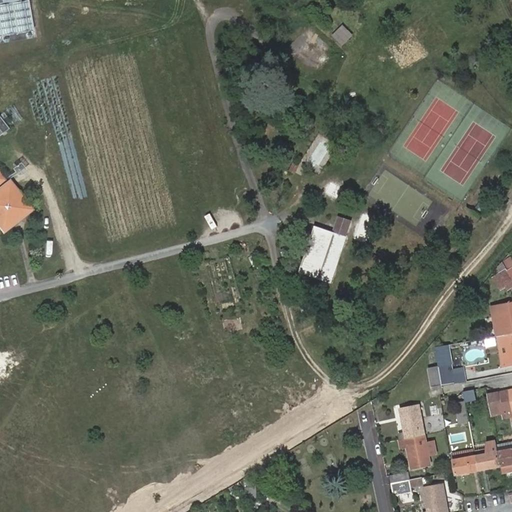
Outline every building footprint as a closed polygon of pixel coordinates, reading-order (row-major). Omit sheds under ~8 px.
[(3,0),(0,0),(0,36),(33,31),(27,0),(21,0),(4,3),(3,0)] [(0,110),(0,127),(8,120),(0,110)] [(0,215),(6,222),(17,212),(22,209),(33,200),(24,190),(22,187),(20,185),(10,172),(0,180),(0,173),(3,171),(0,167),(0,215)] [(324,262),(334,233),(316,227),(302,273),(319,279),(331,283),(337,266),(324,262)] [(346,237),(334,233),(324,262),(337,266),(346,237)] [(511,259),(509,254),(502,262),(506,269),(511,278),(511,259)] [(502,262),(496,269),(498,273),(506,269),(502,262)] [(511,285),(511,278),(506,269),(498,273),(508,288),(511,285)] [(511,333),(511,302),(493,306),(498,336),(506,335),(511,333)] [(506,335),(498,336),(504,366),(511,365),(506,335)] [(452,363),(448,344),(435,346),(439,365),(441,365),(452,363)] [(439,365),(442,384),(443,383),(455,382),(452,363),(441,365),(439,365)] [(432,385),(442,384),(439,365),(429,367),(432,385)] [(407,385),(401,380),(395,387),(401,392),(407,385)] [(511,411),(511,406),(509,391),(499,393),(503,413),(511,411)] [(473,392),(466,393),(467,400),(475,399),(473,392)] [(503,413),(499,393),(488,395),(492,415),(503,413)] [(470,421),(466,402),(456,403),(460,422),(470,421)] [(404,433),(406,439),(425,436),(419,407),(400,410),(404,433)] [(425,436),(406,439),(407,447),(411,469),(430,466),(429,457),(428,450),(426,444),(425,436)] [(407,447),(406,439),(401,440),(399,441),(400,448),(407,447)] [(511,440),(497,444),(498,452),(511,449),(511,440)] [(434,443),(426,444),(428,450),(429,457),(436,455),(434,443)] [(452,452),(454,460),(476,456),(475,448),(452,452)] [(511,449),(498,452),(501,466),(502,473),(511,471),(511,449)] [(476,456),(479,470),(501,466),(498,452),(476,456)] [(457,474),(479,470),(476,456),(454,460),(457,474)] [(391,476),(392,484),(411,480),(410,473),(391,476)] [(246,478),(240,481),(243,492),(249,490),(246,478)] [(411,480),(392,484),(394,491),(412,487),(411,480)] [(448,511),(443,485),(424,489),(428,511),(448,511)]
